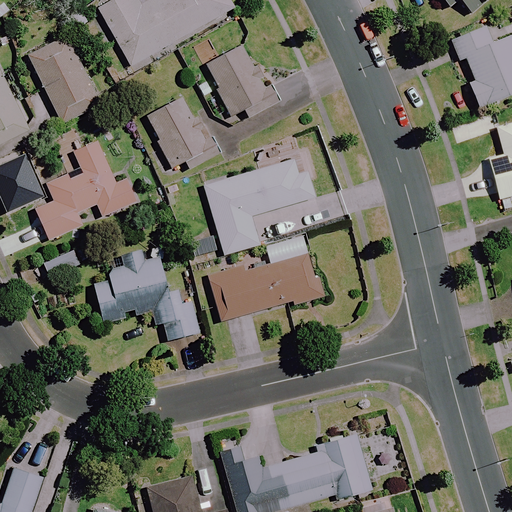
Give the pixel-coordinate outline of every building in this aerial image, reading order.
[(235,9),(229,0),(152,0),(151,1),(150,0),(116,0),(100,10),(131,67),(235,9)] [(443,0),(451,8),(459,0),(473,16),(490,0),(443,0)] [(495,45),(488,27),(453,41),(461,60),(466,58),(475,82),(470,84),(480,109),(511,96),(511,41),(511,38),(495,45)] [(101,108),(66,38),(29,56),(64,126),(101,108)] [(276,105),(243,49),(209,68),(221,89),(218,91),(234,119),(247,111),(251,119),(276,105)] [(0,145),(32,130),(0,67),(0,145)] [(202,142),(183,101),(148,117),(173,170),(187,163),(191,170),(224,154),(216,135),(202,142)] [(511,126),(499,130),(506,158),(491,162),(501,200),(511,197),(511,126)] [(119,182),(102,143),(76,155),(83,171),(49,186),(56,203),(37,211),(50,241),(83,227),(77,214),(98,205),(103,217),(138,202),(128,178),(119,182)] [(315,198),(303,159),(206,189),(226,256),(260,245),(252,218),(315,198)] [(223,259),(215,235),(185,245),(193,268),(223,259)] [(105,324),(126,319),(124,313),(134,310),(135,317),(154,312),(157,325),(164,323),(169,342),(200,334),(189,291),(170,296),(158,249),(123,258),(126,268),(109,273),(112,282),(95,286),(105,324)] [(83,277),(73,253),(45,265),(55,289),(83,277)] [(323,298),(311,254),(244,273),(243,269),(210,278),(222,322),(294,302),(295,306),(323,298)] [(377,489),(361,435),(322,446),(323,451),(262,469),(259,459),(244,463),(240,449),(220,454),(237,511),(279,511),(337,495),(338,501),(377,489)] [(33,511),(43,478),(14,470),(6,496),(0,504),(0,511),(33,511)] [(207,511),(201,511),(192,475),(148,486),(154,511),(227,511),(226,507),(207,511)]
